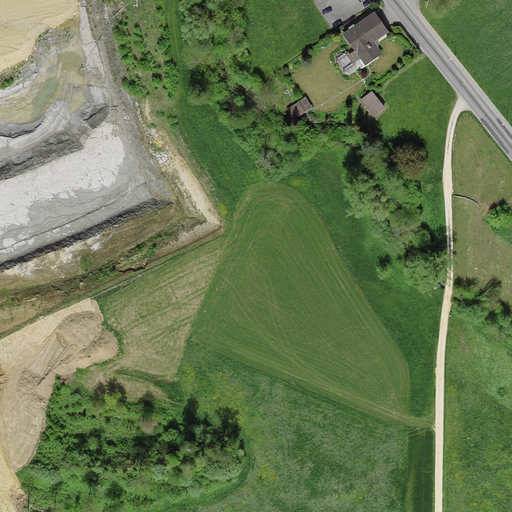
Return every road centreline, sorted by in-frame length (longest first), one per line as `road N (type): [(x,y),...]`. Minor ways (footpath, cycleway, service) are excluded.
road 1 (track): [(471,96),(458,109),(447,149),(450,277),(438,511)]
road 2 (tertiary): [(395,0),(511,147)]
